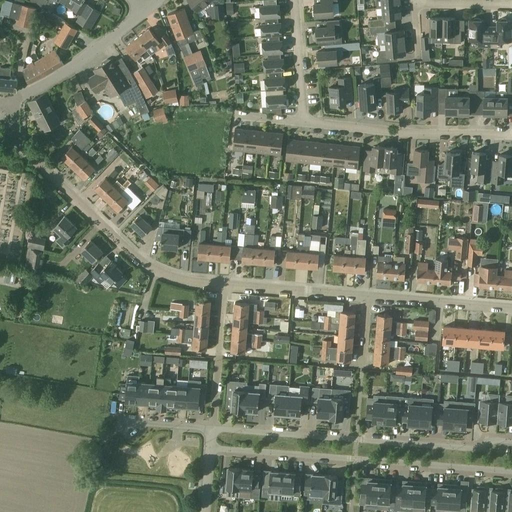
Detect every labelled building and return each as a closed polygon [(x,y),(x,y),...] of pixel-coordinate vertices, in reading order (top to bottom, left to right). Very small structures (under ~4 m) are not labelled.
[(16,24),(32,28),(36,8),(24,5),(25,1),(21,0),(14,0),(14,3),(12,2),(9,17),(17,19),(16,24)] [(82,3),(84,0),(60,0),(59,2),(65,6),(67,0),(73,0),(75,1),(70,10),(81,16),(77,23),(89,30),(100,13),(82,3)] [(203,8),(212,19),(225,18),(223,4),(215,4),(212,1),(213,0),(188,0),(198,12),(203,8)] [(277,17),(277,18),(280,17),(279,5),(276,6),(276,0),(264,0),(263,0),(263,7),(259,7),(260,19),(264,19),(264,18),(277,17)] [(313,4),(314,17),(333,15),(332,3),(337,3),(336,0),(320,0),(321,3),(313,4)] [(382,8),(400,7),(399,0),(375,0),(376,9),(382,8)] [(369,27),(385,26),(384,19),(401,18),(400,7),(382,8),(382,15),(376,16),(377,20),(369,20),(369,27)] [(176,12),(188,43),(197,39),(185,8),(176,12)] [(188,43),(176,12),(168,15),(180,46),(188,43)] [(261,37),(266,36),(279,35),(281,35),(280,23),(278,24),(277,18),(277,17),(264,18),(264,19),(265,25),(260,25),(261,28),(255,29),(255,36),(261,35),(261,37)] [(429,43),(442,43),(442,18),(429,18),(429,43)] [(442,43),(460,43),(461,31),(454,31),(454,18),(442,18),(442,43)] [(479,47),(490,47),(490,30),(483,30),(483,20),(480,20),(478,18),(474,18),(472,20),(469,20),(469,41),(480,41),(479,47)] [(490,47),(500,47),(500,41),(511,41),(511,21),(507,21),(505,19),(501,18),(499,20),(497,20),(497,30),(490,30),(490,47)] [(315,28),(316,41),(335,39),(334,27),(339,26),(338,20),(326,21),(327,27),(315,28)] [(61,29),(74,36),(77,30),(65,23),(61,29)] [(378,45),(404,43),(403,31),(385,32),(385,26),(369,27),(370,34),(377,34),(378,45)] [(137,38),(151,55),(146,49),(152,44),(157,51),(163,46),(150,28),(137,38)] [(58,35),(70,42),(74,36),(61,29),(58,35)] [(160,38),(166,46),(170,42),(165,34),(160,38)] [(280,53),(282,53),(281,41),(279,41),(279,35),(266,36),(266,42),(262,43),(263,55),(267,54),(280,53)] [(125,47),(139,64),(151,55),(137,38),(125,47)] [(376,57),(376,63),(387,62),(387,56),(405,55),(404,43),(378,45),(385,44),(386,50),(378,51),(378,57),(376,57)] [(317,52),(318,65),(337,63),(336,57),(343,56),(342,44),(335,44),(336,50),(317,52)] [(210,75),(200,50),(192,53),(192,54),(201,78),(210,75)] [(37,62),(46,76),(46,75),(63,65),(55,51),(37,62)] [(264,73),(268,72),(281,71),(284,71),(283,59),(280,59),(280,53),(267,54),(267,60),(263,61),(264,73)] [(201,78),(192,54),(183,57),(189,72),(190,71),(193,81),(201,78)] [(135,102),(141,115),(149,111),(144,100),(145,99),(132,73),(131,74),(129,70),(122,58),(114,63),(112,59),(111,59),(107,59),(102,61),(101,66),(94,70),(96,73),(88,79),(96,92),(105,87),(111,96),(118,92),(125,106),(135,102)] [(223,62),(225,70),(232,68),(231,60),(223,62)] [(23,71),(28,85),(46,76),(37,62),(34,64),(32,61),(26,66),(28,68),(23,71)] [(234,64),(234,73),(245,72),(244,63),(234,64)] [(379,65),(380,77),(390,77),(389,64),(379,65)] [(132,73),(145,99),(158,91),(143,66),(132,73)] [(0,90),(17,92),(18,79),(10,78),(11,68),(0,67),(0,90)] [(265,91),(270,90),(283,89),(285,89),(284,77),(282,77),(281,71),(268,72),(269,78),(264,79),(265,91)] [(235,75),(235,83),(243,82),(243,74),(235,75)] [(358,85),(360,109),(376,108),(375,98),(382,97),(380,77),(373,78),(373,84),(358,85)] [(329,88),(331,106),(345,105),(345,99),(352,98),(350,78),(338,79),(339,84),(336,87),(329,88)] [(495,117),(507,117),(507,104),(511,103),(511,84),(506,84),(506,92),(496,91),(496,98),(495,98),(495,117)] [(438,103),(438,89),(438,88),(424,88),(424,93),(417,93),(417,114),(429,115),(429,110),(438,110),(438,103)] [(262,113),(281,115),(281,107),(286,107),(285,95),(283,95),(283,89),(270,90),(270,96),(266,97),(267,107),(262,107),(262,113)] [(387,93),(388,112),(402,111),(402,104),(409,103),(408,89),(394,90),(394,92),(387,93)] [(445,116),(457,116),(457,97),(446,97),(446,89),(438,89),(438,103),(445,103),(445,116)] [(476,103),(476,91),(468,91),(468,97),(457,97),(457,116),(469,116),(469,103),(476,103)] [(483,116),(495,117),(495,98),(483,97),(483,91),(476,91),(476,103),(483,103),(483,116)] [(164,93),(166,105),(168,105),(178,103),(176,92),(164,93)] [(28,102),(43,131),(60,122),(45,93),(28,102)] [(75,107),(83,118),(93,112),(85,100),(75,107)] [(153,110),(156,122),(167,119),(163,107),(153,110)] [(98,132),(103,127),(104,126),(93,115),(87,121),(98,132)] [(244,152),(247,130),(234,129),(232,150),(244,152)] [(244,152),(256,153),(259,131),(247,130),(244,152)] [(63,137),(60,131),(53,135),(56,140),(63,137)] [(256,153),(268,154),(270,133),(259,131),(256,153)] [(268,154),(280,155),(283,134),(270,133),(268,154)] [(92,141),(86,135),(77,143),(76,143),(73,146),(72,145),(61,157),(69,164),(92,141)] [(285,161),(297,162),(300,141),(287,139),(285,161)] [(69,164),(77,172),(88,160),(85,158),(88,155),(87,154),(88,153),(86,151),(95,142),(92,140),(92,141),(69,164)] [(297,162),(309,164),(312,142),(300,141),(297,162)] [(309,164),(321,165),(323,143),(312,142),(309,164)] [(321,165),(333,166),(335,145),(323,143),(321,165)] [(333,166),(345,167),(347,146),(335,145),(333,166)] [(345,167),(357,169),(360,147),(347,146),(345,167)] [(363,171),(383,172),(385,148),(373,146),(372,151),(365,150),(363,171)] [(105,156),(110,161),(118,154),(113,148),(105,156)] [(383,172),(401,174),(403,153),(396,153),(397,149),(385,148),(383,172)] [(427,160),(427,151),(414,150),(413,164),(408,164),(407,174),(419,175),(419,181),(431,182),(433,161),(427,160)] [(465,187),(468,161),(462,161),(462,154),(458,153),(458,152),(453,151),(453,153),(448,153),(447,163),(446,165),(440,164),(439,178),(452,179),(452,186),(465,187)] [(477,181),(489,182),(491,158),(485,158),(485,153),(473,152),(471,171),(478,172),(477,181)] [(77,172),(84,179),(95,168),(95,167),(104,158),(100,155),(91,164),(88,160),(77,172)] [(491,182),(502,183),(503,174),(511,174),(511,163),(511,164),(511,156),(511,155),(499,155),(499,161),(493,161),(491,182)] [(95,189),(102,196),(113,185),(109,181),(118,172),(115,169),(106,178),(105,178),(95,189)] [(145,170),(140,176),(146,181),(151,176),(145,170)] [(102,196),(110,204),(127,187),(128,187),(135,179),(131,176),(121,186),(118,184),(115,187),(113,185),(102,196)] [(159,189),(166,195),(167,189),(163,185),(159,189)] [(301,198),(302,186),(288,185),(287,198),(301,199),(301,198)] [(128,187),(127,187),(110,204),(118,211),(126,202),(128,204),(127,205),(132,210),(141,200),(128,187)] [(255,203),(256,190),(242,189),(241,202),(255,203)] [(301,198),(314,198),(314,190),(302,190),(301,198)] [(476,191),(463,190),(463,200),(475,201),(476,191)] [(281,197),(272,196),(271,206),(281,207),(281,197)] [(350,212),(361,213),(362,200),(351,199),(350,212)] [(473,221),(482,222),(483,206),(474,205),(473,221)] [(382,220),(395,221),(396,209),(383,208),(382,220)] [(131,224),(143,235),(151,226),(145,220),(151,215),(145,210),(140,215),(139,215),(131,224)] [(229,228),(237,228),(238,213),(229,212),(229,228)] [(311,227),(322,228),(323,216),(312,215),(311,227)] [(56,241),(63,247),(69,241),(66,239),(77,227),(64,216),(54,228),(62,235),(56,241)] [(242,262),(252,263),(254,234),(255,234),(255,225),(245,224),(243,247),(242,262)] [(219,260),(230,261),(231,246),(225,245),(227,227),(222,226),(222,232),(221,232),(219,260)] [(285,238),(293,239),(294,226),(286,226),(285,238)] [(162,247),(177,249),(178,241),(183,242),(182,242),(190,243),(191,230),(184,229),(183,234),(163,232),(162,247)] [(197,258),(208,259),(210,244),(205,243),(206,230),(201,230),(199,243),(197,258)] [(208,259),(219,260),(221,232),(218,231),(217,239),(213,239),(212,244),(210,244),(208,259)] [(405,252),(412,253),(414,234),(406,233),(405,252)] [(252,263),(263,264),(264,248),(257,248),(258,235),(255,234),(254,234),(252,263)] [(295,267),(307,268),(309,246),(303,245),(304,234),(298,234),(298,240),(297,251),(295,267)] [(307,268),(317,269),(320,235),(310,235),(310,236),(315,236),(315,242),(310,241),(309,246),(307,268)] [(28,249),(44,252),(46,238),(29,236),(27,249),(28,249)] [(263,264),(274,265),(275,249),(274,249),(275,236),(271,236),(269,249),(264,248),(263,264)] [(468,239),(458,238),(456,259),(466,260),(468,239)] [(467,266),(476,267),(477,255),(482,256),(483,244),(479,244),(480,239),(470,238),(469,243),(467,266)] [(355,272),(365,273),(366,257),(365,257),(366,240),(358,239),(356,250),(356,256),(355,272)] [(81,262),(87,268),(102,252),(90,240),(81,250),(87,256),(81,262)] [(414,253),(422,254),(423,242),(415,242),(414,253)] [(29,270),(39,271),(39,270),(41,271),(44,253),(42,253),(42,252),(44,252),(28,249),(25,267),(29,268),(29,270)] [(332,270),(343,271),(345,249),(344,249),(344,255),(334,255),(332,270)] [(343,271),(355,272),(356,256),(356,250),(345,249),(343,271)] [(286,266),(295,267),(297,251),(287,250),(286,266)] [(390,279),(392,263),(392,255),(385,254),(385,256),(378,256),(377,278),(390,279)] [(434,270),(433,283),(451,284),(451,279),(461,280),(462,272),(452,272),(452,271),(451,271),(451,267),(447,267),(448,259),(436,258),(435,270),(434,270)] [(94,278),(100,284),(106,278),(112,284),(122,273),(116,267),(117,265),(111,260),(104,268),(99,263),(90,273),(89,273),(90,273),(94,278)] [(390,279),(404,280),(405,264),(392,263),(390,279)] [(416,281),(433,283),(434,270),(427,270),(428,263),(417,263),(416,281)] [(479,287),(496,288),(497,276),(496,276),(497,267),(479,266),(478,273),(474,273),(473,286),(479,286),(479,287)] [(4,283),(14,285),(17,271),(7,269),(4,283)] [(496,288),(511,289),(511,270),(505,270),(504,276),(497,276),(496,288)] [(197,300),(195,312),(209,313),(210,301),(197,300)] [(235,303),(234,315),(262,318),(263,310),(248,309),(249,304),(235,303)] [(194,324),(208,326),(209,313),(195,312),(194,324)] [(324,323),(353,326),(354,313),(335,312),(335,317),(325,316),(324,323)] [(234,315),(233,327),(247,328),(247,323),(266,324),(267,318),(262,318),(234,315)] [(378,315),(377,327),(406,329),(407,329),(407,323),(391,321),(392,316),(378,315)] [(136,331),(147,332),(148,321),(140,320),(139,326),(136,325),(136,331)] [(416,331),(427,332),(427,331),(428,331),(429,321),(414,320),(413,330),(416,330),(416,331)] [(289,330),(289,321),(281,321),(281,330),(289,330)] [(352,338),(353,326),(324,323),(317,323),(317,329),(331,330),(331,329),(339,329),(338,336),(352,338)] [(178,335),(207,338),(208,326),(194,324),(194,330),(171,328),(170,334),(178,335)] [(443,342),(455,343),(456,327),(444,326),(443,342)] [(233,327),(232,340),(270,343),(270,342),(262,342),(262,335),(246,334),(247,328),(233,327)] [(377,327),(376,339),(390,340),(390,334),(397,334),(397,335),(406,336),(406,329),(377,327)] [(455,343),(467,344),(468,328),(456,327),(455,343)] [(480,329),(468,328),(467,344),(479,345),(480,329)] [(480,329),(479,345),(491,346),(492,330),(480,329)] [(492,330),(491,346),(503,347),(504,331),(492,330)] [(415,340),(427,341),(428,332),(427,332),(416,331),(415,331),(415,340)] [(192,349),(206,350),(207,338),(178,335),(177,341),(193,342),(192,349)] [(337,348),(351,349),(352,338),(338,336),(337,348)] [(125,354),(133,356),(135,347),(139,348),(141,342),(128,339),(125,354)] [(376,339),(375,351),(404,354),(405,347),(396,346),(396,347),(389,346),(390,340),(376,339)] [(270,343),(232,340),(231,352),(245,353),(245,347),(253,347),(253,351),(269,353),(270,343)] [(423,355),(436,356),(437,344),(424,343),(423,355)] [(292,346),(290,362),(296,363),(298,346),(292,346)] [(165,354),(180,355),(181,347),(165,347),(165,354)] [(337,354),(336,361),(350,362),(351,349),(337,348),(330,348),(330,354),(337,354)] [(374,363),(388,365),(388,358),(396,359),(404,360),(404,354),(375,351),(374,363)] [(395,374),(411,375),(412,367),(396,365),(395,374)] [(124,402),(136,403),(138,382),(139,382),(139,376),(127,375),(126,384),(120,384),(118,398),(125,399),(124,402)] [(165,410),(174,411),(175,406),(174,406),(176,385),(170,385),(170,378),(156,377),(156,384),(149,383),(148,404),(147,404),(147,408),(156,409),(157,402),(165,403),(165,410)] [(188,386),(186,407),(198,408),(198,405),(204,405),(206,385),(200,385),(200,382),(188,380),(187,386),(188,386)] [(231,412),(244,413),(244,411),(245,392),(246,392),(247,383),(227,381),(226,396),(232,396),(231,412)] [(136,403),(147,404),(148,404),(149,383),(139,382),(138,382),(136,403)] [(244,411),(257,412),(258,398),(264,399),(266,384),(259,384),(258,393),(246,392),(245,392),(244,411)] [(174,406),(175,406),(186,407),(188,386),(187,386),(176,385),(174,406)] [(278,414),(278,416),(287,417),(289,386),(270,385),(268,399),(275,400),(273,414),(278,414)] [(295,415),(300,416),(301,402),(307,402),(308,388),(300,387),(299,397),(288,396),(289,386),(287,417),(295,418),(295,415)] [(329,418),(331,399),(330,399),(331,398),(331,391),(319,390),(319,388),(312,388),(311,402),(317,403),(316,417),(329,418)] [(343,409),(349,410),(350,391),(343,390),(343,399),(331,398),(330,399),(331,399),(329,418),(329,419),(342,420),(343,409)] [(498,403),(499,395),(488,395),(488,402),(479,401),(478,422),(485,423),(484,425),(489,426),(490,413),(497,413),(498,403)] [(371,422),(383,423),(385,397),(374,396),(373,399),(367,399),(366,419),(372,419),(371,422)] [(395,421),(401,422),(402,407),(397,407),(397,397),(385,396),(385,397),(383,423),(395,424),(395,421)] [(509,414),(511,414),(511,396),(507,396),(506,403),(498,403),(497,413),(496,424),(503,424),(503,427),(508,427),(509,414)] [(407,425),(419,426),(420,406),(421,399),(409,398),(408,408),(402,407),(401,422),(407,422),(407,425)] [(437,424),(438,404),(432,404),(432,400),(421,399),(420,406),(419,426),(430,427),(431,424),(437,424)] [(442,428),(454,429),(456,402),(444,402),(444,405),(438,404),(437,424),(442,425),(442,428)] [(466,427),(472,427),(474,404),(456,402),(454,429),(466,430),(466,427)] [(226,497),(238,498),(240,470),(240,469),(228,468),(227,482),(220,482),(219,493),(226,494),(226,497)] [(238,498),(251,499),(251,488),(258,488),(259,474),(253,473),(253,470),(240,469),(240,470),(238,498)] [(280,501),(281,492),(282,473),(270,472),(269,474),(263,474),(261,497),(268,497),(268,500),(280,501)] [(282,473),(281,492),(293,493),(293,491),(300,491),(301,477),(294,476),(295,474),(282,473)] [(323,496),(322,496),(323,496),(324,476),(324,475),(324,476),(312,475),(311,478),(305,477),(303,499),(310,500),(311,495),(323,496)] [(322,504),(341,505),(342,491),(335,490),(337,476),(324,475),(324,476),(323,496),(322,496),(322,504)] [(365,508),(377,509),(379,479),(372,479),(372,482),(367,482),(367,485),(361,484),(359,504),(365,505),(365,508)] [(394,510),(396,487),(390,487),(391,483),(385,483),(386,480),(379,479),(377,509),(389,510),(389,507),(395,507),(394,510)] [(401,505),(412,505),(414,482),(408,482),(407,485),(402,484),(402,487),(396,487),(394,510),(401,511),(401,505)] [(423,511),(424,503),(430,504),(431,490),(426,489),(426,486),(421,486),(421,483),(414,482),(412,505),(412,511),(419,511),(423,511)] [(435,511),(446,511),(447,508),(448,508),(450,485),(443,485),(443,488),(437,487),(437,490),(431,490),(430,504),(436,504),(435,511)] [(450,485),(448,508),(458,509),(458,511),(461,511),(464,511),(466,492),(461,492),(461,489),(456,489),(456,486),(450,485)] [(471,511),(474,511),(489,511),(491,500),(490,500),(484,499),(485,488),(477,487),(477,490),(472,489),(471,511)] [(489,511),(508,511),(509,501),(502,500),(503,489),(496,489),(495,491),(491,491),(490,500),(491,500),(489,511)]
